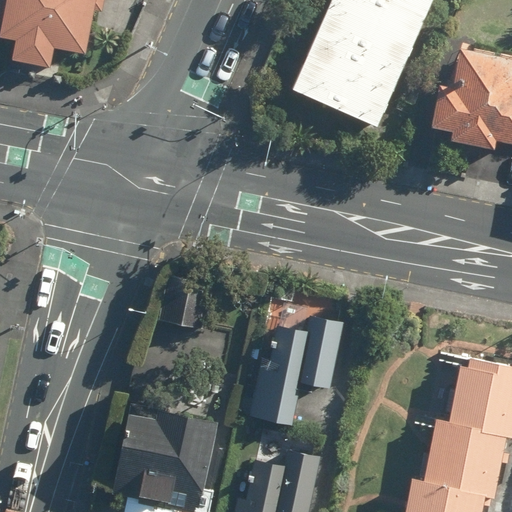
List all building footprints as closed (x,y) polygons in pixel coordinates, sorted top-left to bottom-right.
[(0,0),(0,34),(21,38),(17,59),(56,67),(59,49),(91,55),(100,9),(105,10),(106,0),(0,0)] [(441,0),(335,0),(296,87),(383,127),(441,0)] [(511,53),(465,47),(462,47),(457,85),(444,83),(437,130),(458,133),(456,143),(502,150),(503,141),(511,142),(511,53)] [(208,327),(212,302),(167,293),(162,318),(208,327)] [(344,327),(346,314),(314,308),(312,321),(274,314),(255,413),(299,422),(307,379),(333,384),(344,327)] [(487,511),(491,491),(499,492),(510,431),(511,431),(511,356),(474,350),(472,362),(463,360),(453,415),(438,413),(427,475),(413,472),(405,511),(487,511)] [(144,412),(130,409),(115,491),(128,494),(174,503),(177,484),(207,489),(221,415),(161,403),(159,415),(144,412)] [(234,511),(314,511),(326,452),(291,445),(288,460),(246,452),(234,511)] [(174,503),(128,494),(124,511),(208,511),(209,510),(174,503)]
